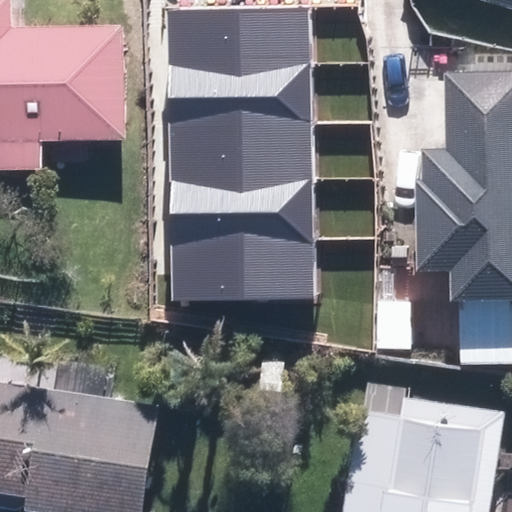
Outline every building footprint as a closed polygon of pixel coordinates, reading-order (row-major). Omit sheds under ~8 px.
[(0,0),(0,139),(2,140),(3,171),(53,170),(52,144),(62,142),(61,162),(95,161),(95,143),(138,142),(136,30),(22,32),(21,0),(0,0)] [(511,0),(483,0),(511,8),(511,0)] [(311,64),(310,6),(166,8),(167,67),(311,64)] [(312,122),(311,64),(167,67),(168,125),(312,122)] [(511,72),(457,75),(461,153),(436,154),(441,265),(465,264),(466,300),(511,298),(511,72)] [(313,180),(312,122),(168,125),(169,183),(313,180)] [(314,239),(313,180),(169,183),(171,242),(314,239)] [(315,298),(314,239),(171,242),(172,301),(315,298)] [(158,369),(178,384),(194,362),(175,347),(158,369)] [(467,368),(480,370),(481,354),(468,354),(467,368)] [(260,389),(283,389),(284,356),(261,356),(260,389)] [(32,506),(73,511),(146,511),(162,400),(110,392),(114,364),(60,357),(56,386),(0,378),(0,486),(33,491),(32,506)] [(346,511),(494,511),(511,408),(408,393),(409,385),(367,379),(346,511)]
